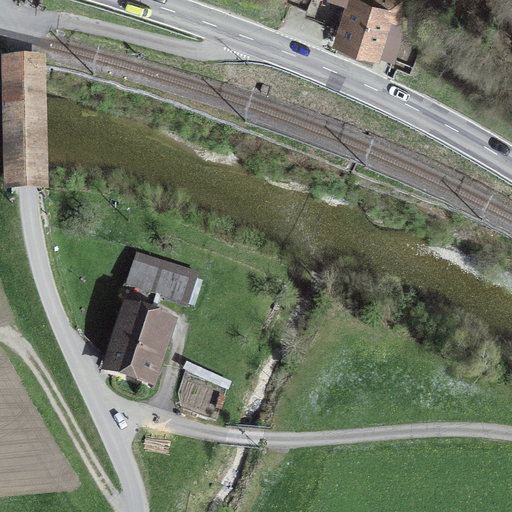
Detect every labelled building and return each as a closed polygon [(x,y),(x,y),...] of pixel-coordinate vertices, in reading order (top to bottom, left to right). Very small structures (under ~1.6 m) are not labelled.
[(379,49),(392,13),(384,10),(387,0),(363,0),(362,3),(354,0),(342,36),(379,49)] [(183,283),(135,268),(128,290),(137,293),(148,296),(150,289),(178,298),(183,283)] [(124,288),(120,301),(133,305),(133,306),(137,293),(128,290),(124,288)] [(133,305),(120,301),(115,315),(119,316),(128,319),(133,306),(133,305)] [(166,332),(128,319),(119,316),(99,373),(146,390),(166,332)]
